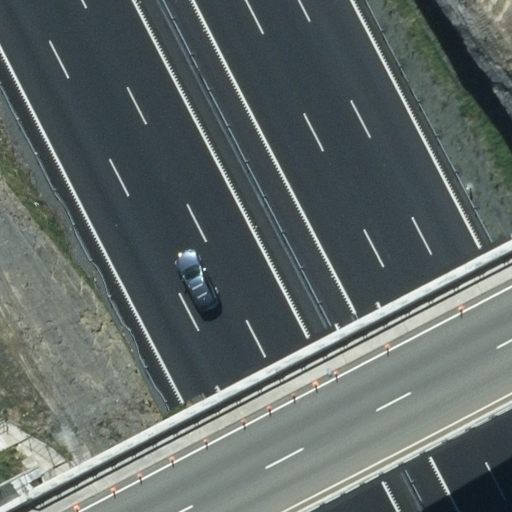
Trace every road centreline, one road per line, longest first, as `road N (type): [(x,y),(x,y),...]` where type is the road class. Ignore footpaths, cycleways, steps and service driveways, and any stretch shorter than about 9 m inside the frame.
road 1 (motorway): [(316,511),(57,0)]
road 2 (motorway): [(275,0),(511,457)]
road 3 (residential): [(511,327),(171,511)]
